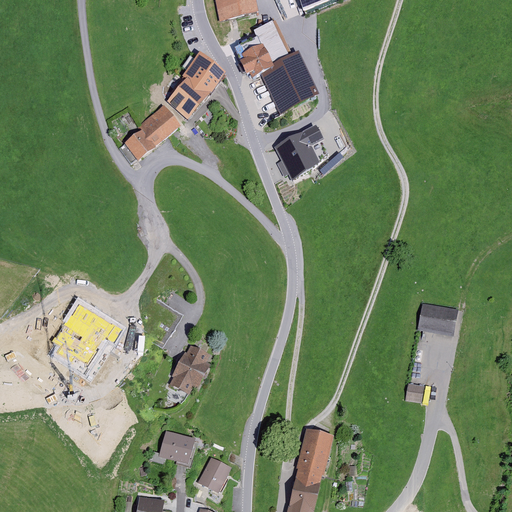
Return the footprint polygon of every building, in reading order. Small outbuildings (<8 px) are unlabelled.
[(214,0),(219,25),(255,18),(252,0),(214,0)] [(345,0),(295,0),(301,15),(346,0),(345,0)] [(257,41),(236,50),(243,64),(240,65),(245,78),(250,75),(253,81),(262,77),(280,116),(318,99),(298,55),(288,60),(273,25),(254,33),(257,41)] [(222,81),(198,61),(171,94),(173,96),(165,106),(187,123),(222,81)] [(141,135),(124,146),(136,165),(155,152),(153,150),(179,132),(164,111),(138,129),(141,135)] [(322,147),(315,132),(277,150),(292,182),(317,170),(309,153),(322,147)] [(79,300),(52,342),(58,346),(52,356),(87,377),(109,343),(115,347),(126,330),(79,300)] [(150,342),(162,350),(184,317),(157,300),(144,321),(150,342)] [(456,312),(422,307),(418,334),(452,339),(456,312)] [(190,397),(194,390),(198,392),(211,368),(207,366),(211,358),(191,347),(187,355),(185,354),(172,378),(174,379),(170,387),(190,397)] [(423,389),(407,387),(405,405),(421,407),(423,389)] [(317,511),(336,439),(309,434),(287,511),(317,511)] [(192,443),(165,435),(158,460),(185,467),(192,443)] [(228,473),(209,463),(196,486),(216,498),(228,473)] [(160,511),(162,504),(139,501),(137,511),(160,511)]
